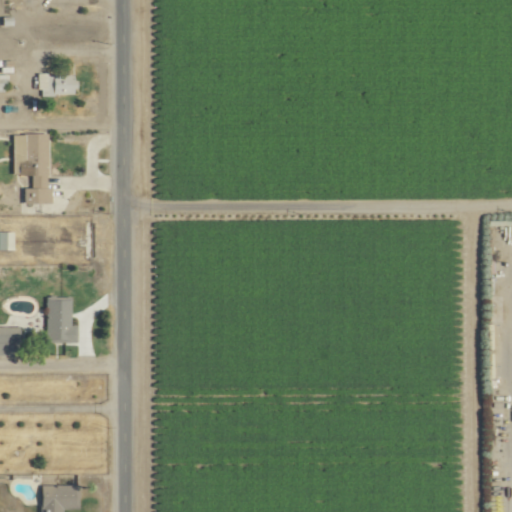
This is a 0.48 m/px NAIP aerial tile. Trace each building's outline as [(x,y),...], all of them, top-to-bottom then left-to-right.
[(74,94),(74,73),(38,74),(38,95),(74,94)] [(24,203),(51,203),(51,187),(48,187),(48,133),(12,133),(12,174),(31,174),(31,187),(24,187),(24,203)] [(0,249),(13,249),(13,231),(0,231),(0,249)] [(71,296),(46,296),(45,341),(77,342),(77,324),(71,324),(71,296)] [(19,326),(0,326),(0,354),(19,354),(19,326)] [(78,484),(41,485),(41,511),(62,511),(63,509),(78,509),(78,484)]
